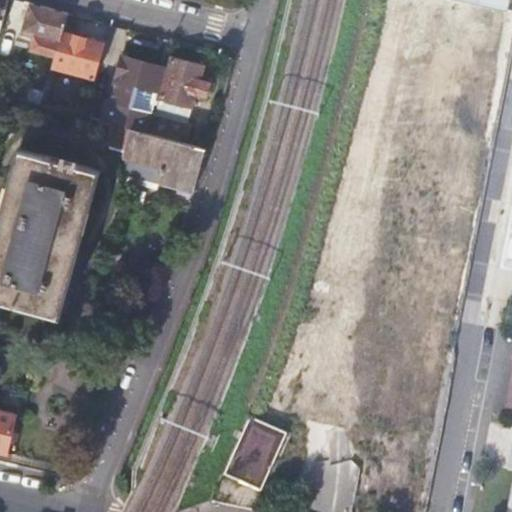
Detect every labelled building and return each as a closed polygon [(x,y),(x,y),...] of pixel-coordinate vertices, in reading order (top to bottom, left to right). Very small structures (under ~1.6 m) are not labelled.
[(0,0),(0,28),(8,0),(0,0)] [(62,32),(68,12),(31,2),(23,29),(35,32),(30,48),(55,55),(62,32)] [(96,76),(105,42),(62,32),(55,55),(53,64),(96,76)] [(161,98),(193,107),(196,94),(208,97),(212,84),(200,80),(201,75),(204,65),(172,56),(161,98)] [(200,80),(212,84),(213,78),(201,75),(200,80)] [(157,112),(189,121),(193,107),(161,98),(157,112)] [(101,118),(110,121),(196,144),(201,128),(189,121),(157,112),(106,99),(101,118)] [(184,194),(194,196),(207,147),(196,144),(110,121),(105,143),(118,146),(116,153),(131,158),(127,172),(185,188),(184,194)] [(65,160),(17,147),(0,211),(0,299),(62,316),(101,169),(66,156),(65,160)] [(511,218),(503,267),(511,268),(511,218)] [(0,409),(0,450),(1,451),(4,438),(11,440),(17,414),(0,409)] [(290,438),(251,420),(225,477),(264,494),(290,438)] [(4,438),(1,451),(7,452),(11,440),(4,438)]
